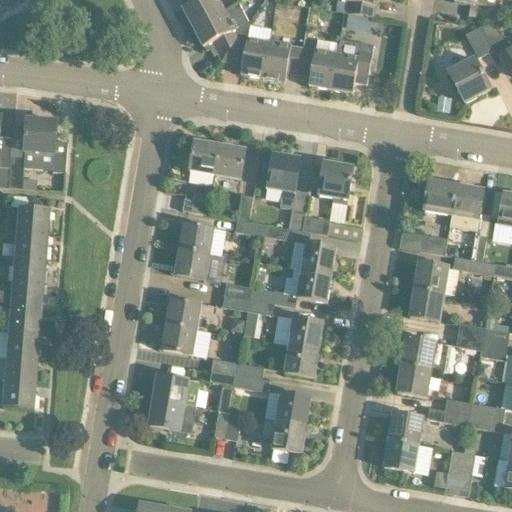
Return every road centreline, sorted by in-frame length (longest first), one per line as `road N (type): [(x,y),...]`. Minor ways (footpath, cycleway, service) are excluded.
road 1 (residential): [(90,511),(155,84)]
road 2 (residential): [(338,497),(400,133)]
road 3 (residential): [(155,84),(400,133)]
road 4 (residential): [(338,497),(135,463)]
road 5 (residential): [(0,72),(155,84)]
road 6 (residential): [(400,133),(424,0)]
